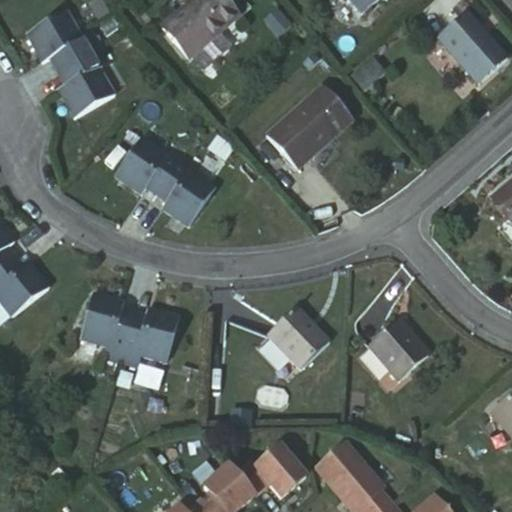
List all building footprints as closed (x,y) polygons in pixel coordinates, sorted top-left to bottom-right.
[(2,0),(0,1),(0,12),(9,29),(35,16),(26,0),(2,0)] [(221,18),(205,0),(179,0),(141,35),(170,66),(221,18)] [(369,1),(367,0),(314,0),(339,29),(369,1)] [(42,76),(81,52),(75,39),(63,46),(48,19),(13,37),(27,66),(35,61),(42,76)] [(485,76),(446,29),(415,55),(456,103),(485,76)] [(89,66),(81,52),(42,76),(50,88),(42,94),(56,118),(91,98),(78,73),(89,66)] [(372,59),(352,79),(366,94),(387,74),(372,59)] [(247,142),(274,178),(335,137),(308,99),(247,142)] [(134,201),(150,211),(173,172),(158,162),(152,174),(128,157),(105,194),(129,210),(134,201)] [(511,209),(511,164),(470,200),(490,227),(511,209)] [(173,172),(150,211),(159,219),(156,224),(180,242),(202,205),(180,190),(185,180),(173,172)] [(0,285),(0,332),(29,307),(11,284),(4,290),(0,285)] [(311,345),(278,308),(248,335),(282,370),(311,345)] [(99,377),(113,381),(124,336),(110,332),(113,322),(86,313),(73,357),(102,364),(99,377)] [(124,336),(113,381),(127,384),(130,371),(157,378),(167,335),(138,327),(135,339),(124,336)] [(404,366),(372,330),(344,353),(377,390),(404,366)] [(511,466),(511,400),(502,390),(466,422),(508,469),(511,466)] [(282,440),(240,476),(259,498),(269,490),(279,501),(311,474),(282,440)] [(345,441),(314,468),(352,511),(395,511),(401,507),(345,441)] [(230,464),(188,498),(199,511),(242,511),(259,498),(240,476),(230,464)] [(410,511),(405,511),(401,507),(395,511),(454,511),(437,491),(410,511)] [(199,511),(188,498),(171,511),(199,511)]
